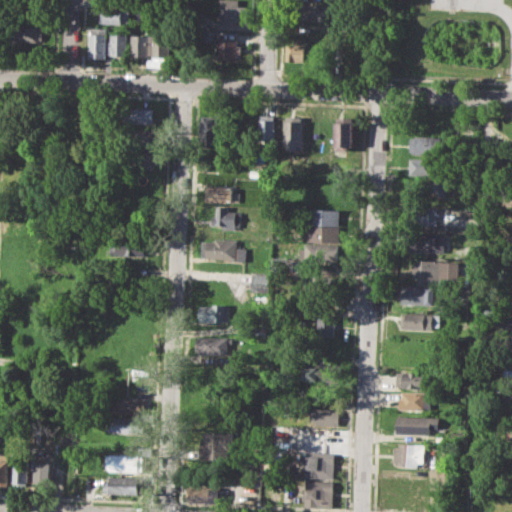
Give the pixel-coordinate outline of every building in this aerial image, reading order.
[(220,0),(237,0),(236,23),(220,22),(220,0)] [(301,4),(329,5),(329,23),(301,22),(301,4)] [(100,9),(129,11),(128,22),(122,21),(121,25),(100,24),(100,9)] [(11,24),(42,24),(41,42),(10,41),(11,24)] [(91,26),(107,27),(106,57),(90,57),(91,26)] [(202,30),(213,31),(212,40),(201,39),(202,30)] [(111,34),(128,34),(127,56),(110,56),(111,34)] [(131,35),(131,56),(148,57),(149,35),(131,35)] [(152,35),(151,56),(169,56),(170,36),(152,35)] [(294,37),(307,37),(306,64),(285,63),(286,43),(294,44),(294,37)] [(217,39),(238,40),(237,45),(242,45),(242,53),(237,53),(236,60),(216,59),(217,39)] [(127,106),(154,108),(153,124),(126,123),(127,106)] [(201,114),(221,115),(220,148),(199,147),(201,114)] [(258,114),(276,114),(275,150),(257,150),(258,114)] [(284,116),(303,116),(303,149),(283,149),(284,116)] [(335,116),(353,116),(352,146),(347,146),(347,153),(335,152),(335,116)] [(410,136),(442,136),(442,145),(435,145),(435,153),(410,153),(410,136)] [(127,148),(152,149),(151,167),(126,166),(127,148)] [(408,157),(437,158),(436,175),(408,175),(408,157)] [(324,177),(340,178),(340,192),(323,191),(324,177)] [(408,180),(445,180),(445,194),(407,193),(408,180)] [(206,185),(233,186),(233,191),(241,191),(241,203),(205,202),(206,185)] [(217,206),(229,206),(229,210),(241,211),(240,228),(223,227),(224,224),(211,223),(211,215),(216,215),(217,206)] [(407,206),(437,206),(437,225),(407,224),(407,206)] [(309,207),(340,208),(340,224),(308,223),(309,207)] [(14,223),(45,225),(44,239),(13,238),(14,223)] [(308,226),(340,227),(339,242),(307,241),(308,226)] [(410,232),(445,234),(444,252),(409,251),(410,232)] [(111,244),(116,245),(116,238),(146,239),(145,255),(111,254),(111,244)] [(203,240),(215,241),(215,238),(237,239),(237,247),(247,248),(246,261),(201,258),(203,240)] [(307,244),(339,245),(339,261),(306,260),(307,244)] [(12,246),(42,246),(42,265),(12,264),(12,246)] [(414,260),(460,261),(459,278),(446,277),(446,284),(418,283),(418,277),(413,277),(414,260)] [(11,270),(42,271),(42,287),(36,287),(36,291),(21,291),(21,286),(11,286),(11,270)] [(251,272),(272,273),(271,291),(250,290),(251,272)] [(403,286),(436,287),(436,305),(402,304),(403,286)] [(201,304),(229,305),(229,322),(201,321),(201,304)] [(319,310),(336,311),(335,335),(318,335),(319,310)] [(403,312),(442,313),(442,329),(402,328),(403,312)] [(499,317),(511,317),(511,334),(499,334),(499,317)] [(197,336),(230,337),(230,354),(197,353),(197,336)] [(305,364),(329,365),(328,381),(304,380),(305,364)] [(398,371),(434,372),(433,388),(397,387),(398,371)] [(404,391),(432,392),(431,410),(399,409),(400,397),(404,397),(404,391)] [(109,398),(145,400),(145,410),(140,410),(140,415),(108,413),(109,398)] [(312,407),(341,408),(340,425),(311,424),(312,407)] [(399,414),(439,416),(439,428),(431,427),(431,434),(398,432),(399,414)] [(107,416),(142,418),(141,433),(106,431),(107,416)] [(204,431),(227,432),(226,460),(200,459),(201,439),(204,439),(204,431)] [(452,431),(466,432),(465,441),(452,440),(452,431)] [(400,443),(425,444),(424,466),(394,465),(395,447),(400,447),(400,443)] [(308,450),(335,451),(334,477),(307,476),(308,450)] [(0,454),(9,455),(8,485),(0,485),(0,454)] [(107,454),(141,456),(140,471),(106,470),(107,454)] [(12,485),(14,455),(29,455),(28,485),(12,485)] [(34,486),(35,455),(51,455),(50,486),(34,486)] [(380,506),(381,474),(428,476),(428,493),(414,493),(414,503),(408,503),(408,507),(380,506)] [(110,476),(139,477),(139,493),(103,492),(104,482),(109,482),(110,476)] [(307,480),(334,481),(332,506),(306,505),(307,480)] [(186,485),(215,486),(215,500),(186,500),(186,485)]
